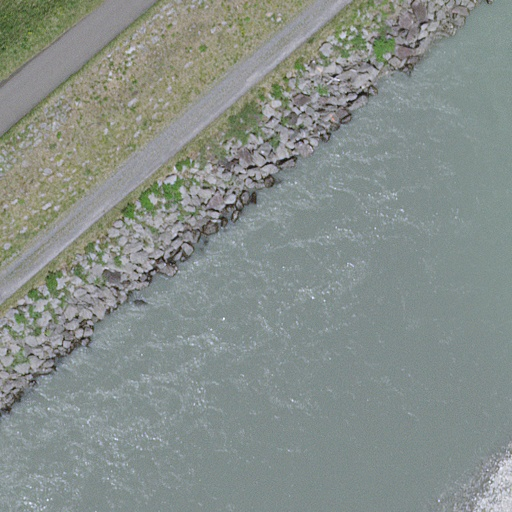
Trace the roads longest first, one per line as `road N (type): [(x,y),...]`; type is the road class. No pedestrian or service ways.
road 1 (track): [(0,287),(334,0)]
road 2 (track): [(130,0),(0,111)]
